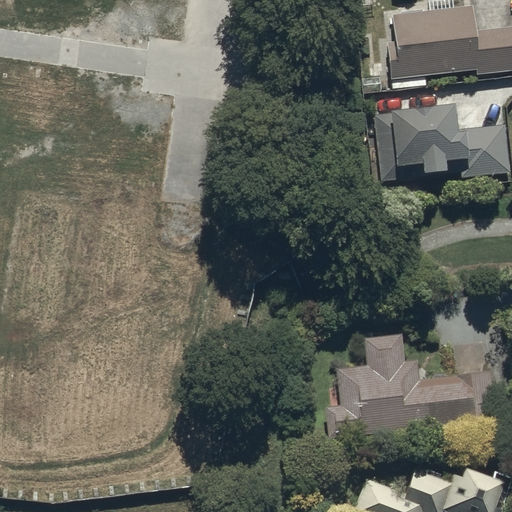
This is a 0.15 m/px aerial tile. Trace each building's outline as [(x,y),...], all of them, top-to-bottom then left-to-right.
[(172,0),(47,0),(170,18),(172,0)] [(470,6),(390,15),(393,43),(385,44),(389,80),(475,71),(476,76),(511,71),(511,32),(511,28),(473,32),(470,6)] [(44,85),(0,78),(0,163),(32,168),(44,85)] [(69,172),(149,185),(163,105),(83,91),(69,172)] [(451,107),(372,116),(379,183),(459,174),(460,179),(508,174),(503,126),(453,131),(451,107)] [(83,279),(164,292),(176,211),(95,199),(83,279)] [(68,378),(151,393),(164,311),(83,297),(68,378)] [(399,336),(362,340),(365,368),(335,371),(339,407),(323,409),(327,440),(457,425),(458,431),(495,427),(488,372),(451,376),(451,378),(418,382),(415,361),(402,363),(399,336)] [(62,365),(0,356),(0,440),(51,447),(62,365)] [(405,494),(365,480),(353,511),(498,511),(508,486),(463,469),(459,479),(452,476),(449,484),(413,471),(405,494)]
